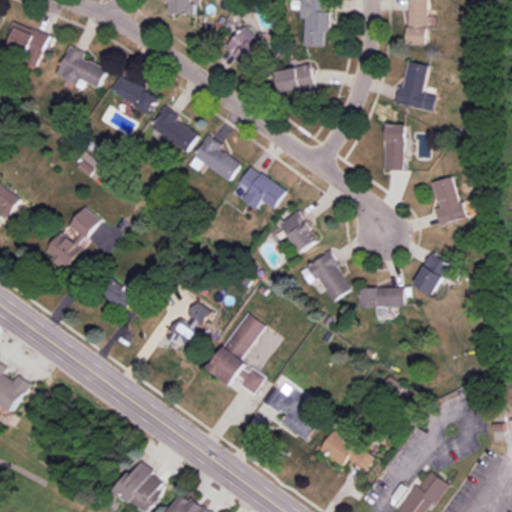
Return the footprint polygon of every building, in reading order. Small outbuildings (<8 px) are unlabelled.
[(171,0),(171,13),(200,14),(200,0),(171,0)] [(302,0),(302,18),(307,18),(306,45),(325,46),(326,32),(331,32),(332,11),(327,11),(327,0),(302,0)] [(429,0),(410,0),(409,43),(428,44),(429,0)] [(11,31),(15,32),(10,46),(28,52),(25,61),(40,66),(51,34),(15,21),(11,31)] [(267,52),(255,41),(259,37),(246,26),(228,46),(251,68),(267,52)] [(109,68),(85,58),(88,53),(72,45),(59,74),(79,84),(82,79),(100,87),(109,68)] [(431,65),(410,61),(405,86),(401,85),(398,103),(435,110),(438,95),(425,93),(431,65)] [(278,70),(282,92),(296,89),(297,94),(318,90),(313,64),(278,70)] [(113,91),(151,113),(160,96),(122,74),(113,91)] [(201,134),(179,119),(181,116),(168,106),(153,126),(188,152),(201,134)] [(407,124),(388,123),(387,170),(406,170),(407,124)] [(232,180),(244,163),(222,149),(225,145),(210,135),(192,164),(201,170),(205,163),(232,180)] [(289,188),(252,166),(242,183),(252,188),(245,200),(259,207),(263,200),(277,208),(289,188)] [(434,181),(441,207),(438,208),(442,224),(467,218),(456,176),(434,181)] [(0,210),(9,217),(23,199),(0,181),(0,210)] [(103,220),(86,206),(72,225),(88,238),(103,220)] [(321,240),(302,210),(283,222),(302,252),(321,240)] [(68,269),(85,251),(65,232),(48,250),(68,269)] [(336,300),(355,288),(331,252),(303,270),(312,283),(321,277),(336,300)] [(417,285),(438,294),(453,262),(432,252),(417,285)] [(118,282),(107,300),(134,317),(149,294),(129,281),(126,287),(118,282)] [(406,286),(362,288),(362,307),(378,307),(379,316),(389,315),(389,306),(407,306),(406,286)] [(268,324),(248,311),(211,370),(236,386),(238,382),(257,394),(267,377),(244,362),(268,324)] [(168,336),(178,343),(181,340),(192,349),(203,335),(182,318),(168,336)] [(0,408),(4,411),(7,406),(17,412),(36,383),(22,375),(19,380),(8,373),(13,367),(0,358),(0,408)] [(308,439),(320,422),(303,410),(311,399),(287,383),(281,391),(275,387),(265,400),(287,415),(283,422),(308,439)] [(377,456),(353,442),(358,433),(347,426),(342,434),(335,429),(322,451),(346,465),(349,459),(368,471),(377,456)] [(120,491),(152,511),(171,483),(157,474),(159,470),(142,459),(120,491)] [(428,511),(450,483),(432,470),(420,486),(417,484),(399,509),(402,511),(428,511)] [(217,511),(184,492),(172,511),(217,511)]
